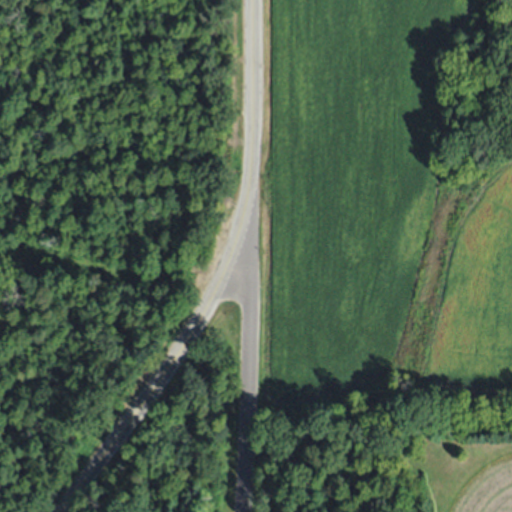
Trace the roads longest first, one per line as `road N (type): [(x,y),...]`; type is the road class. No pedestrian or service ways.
road 1 (secondary): [(255,0),(258,129),(238,247),(181,355),(63,511)]
road 2 (residential): [(243,511),(249,207)]
